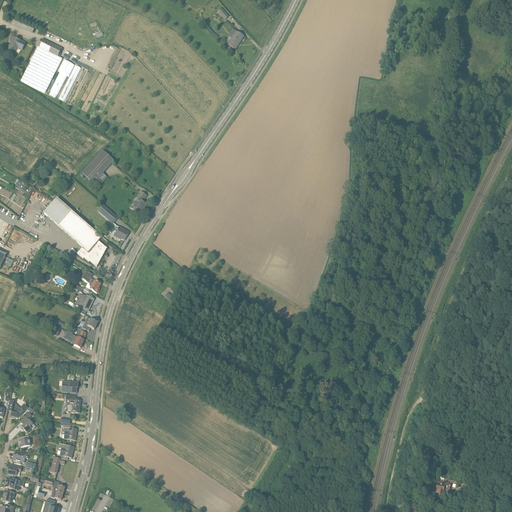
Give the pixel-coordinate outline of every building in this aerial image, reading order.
[(224,21),(229,17),(221,8),(216,12),(224,21)] [(235,50),(243,37),(235,32),(227,45),(235,50)] [(22,51),(26,44),(14,38),(8,50),(15,53),(18,49),(22,51)] [(44,94),(53,76),(62,59),(58,57),(62,49),(41,39),(37,47),(38,47),(20,82),(44,94)] [(68,77),(74,65),(63,60),(58,72),(59,72),(49,94),(56,97),(67,76),(68,77)] [(59,99),(65,101),(76,76),(71,73),(59,99)] [(99,188),(108,178),(104,175),(115,162),(103,151),(83,174),(99,188)] [(145,199),(140,196),(138,199),(137,198),(130,208),(133,210),(140,215),(143,211),(142,211),(146,204),(143,202),(145,199)] [(101,238),(57,199),(57,198),(43,214),(44,214),(82,248),(77,254),(77,253),(77,254),(83,260),(84,259),(83,259),(84,258),(89,263),(89,262),(90,262),(96,267),(95,266),(96,263),(98,264),(107,248),(98,242),(102,238),(101,237),(101,238)] [(114,224),(119,219),(104,207),(100,212),(114,224)] [(124,241),(129,233),(119,228),(114,236),(120,240),(121,239),(124,241)] [(97,294),(99,289),(98,289),(101,284),(91,279),(93,276),(83,271),(79,278),(83,280),(82,280),(88,284),(90,284),(90,286),(90,287),(91,288),(90,290),(97,294)] [(81,293),(83,289),(76,285),(74,289),(81,293)] [(86,297),(82,295),(78,302),(82,304),(80,308),(88,312),(91,306),(90,305),(91,303),(92,303),(93,300),(86,296),(86,297)] [(84,322),(82,325),(90,329),(90,328),(94,330),(98,323),(86,318),(84,322)] [(56,337),(61,329),(56,327),(53,326),(52,328),(55,329),(52,334),(56,337)] [(64,338),(74,343),(77,337),(67,333),(64,338)] [(84,339),(79,337),(79,338),(78,338),(77,338),(74,346),(80,349),(85,340),(84,339)] [(62,387),(62,393),(76,394),(77,389),(78,389),(78,383),(65,382),(65,387),(62,387)] [(80,414),(81,401),(76,400),(76,397),(66,396),(65,405),(69,405),(68,413),(80,414)] [(21,409),(14,403),(14,401),(10,401),(8,410),(12,410),(11,417),(18,418),(28,408),(24,405),(21,409)] [(32,429),(33,430),(35,427),(25,417),(20,423),(23,426),(21,428),(22,429),(27,434),(32,429)] [(70,429),(70,426),(63,425),(63,428),(62,428),(61,433),(65,434),(64,440),(75,441),(77,430),(70,429)] [(21,448),(30,447),(28,437),(22,438),(22,441),(19,441),(21,448)] [(71,459),(74,448),(59,444),(58,449),(61,450),(60,456),(59,459),(67,461),(68,458),(71,459)] [(28,460),(29,454),(21,453),(20,456),(14,454),(12,461),(16,462),(16,464),(20,465),(21,463),(22,463),(23,458),(28,460)] [(40,456),(35,476),(40,477),(45,457),(40,456)] [(64,465),(65,461),(60,460),(60,459),(49,457),(46,472),(57,474),(59,464),(64,465)] [(20,472),(21,468),(12,466),(12,469),(9,468),(7,475),(16,477),(17,472),(20,472)] [(24,482),(20,481),(10,479),(9,482),(6,481),(5,488),(15,490),(16,486),(18,486),(23,487),(24,482)] [(450,491),(451,483),(443,482),(442,485),(438,484),(436,493),(438,493),(438,497),(444,498),(445,493),(444,493),(445,491),(450,491)] [(58,486),(55,485),(53,491),(63,494),(65,488),(58,486)] [(44,497),(45,494),(43,493),(38,492),(39,487),(37,487),(35,494),(44,497)] [(61,501),(63,494),(53,491),(51,498),(61,501)] [(14,498),(15,493),(7,492),(7,494),(4,494),(2,502),(10,503),(11,498),(14,498)] [(28,511),(32,497),(27,495),(23,509),(22,511),(28,511)] [(57,511),(58,510),(54,509),(55,505),(46,502),(44,508),(49,509),(48,511),(57,511)]
